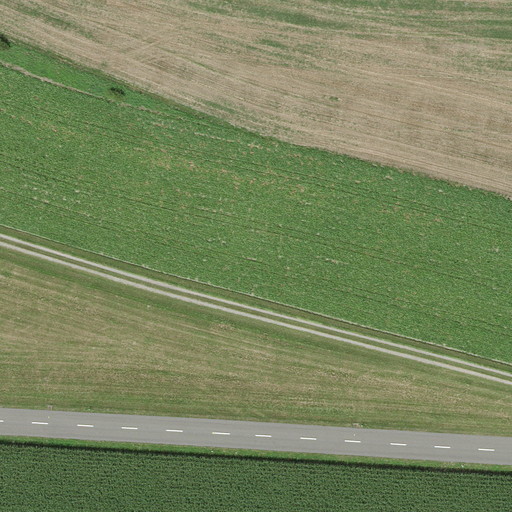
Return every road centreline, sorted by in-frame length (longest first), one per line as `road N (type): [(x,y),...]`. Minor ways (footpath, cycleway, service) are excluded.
road 1 (track): [(0,239),(511,381)]
road 2 (tertiary): [(511,453),(0,423)]
